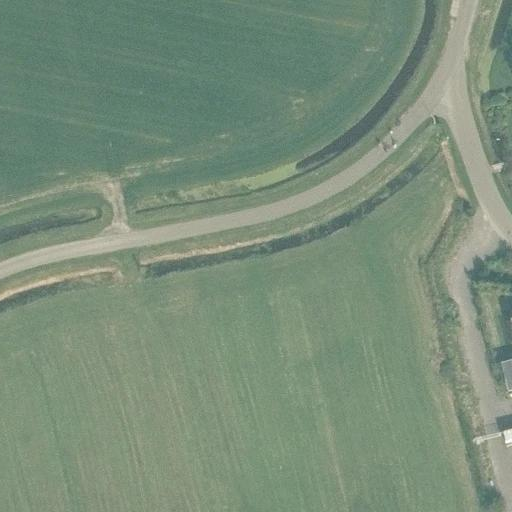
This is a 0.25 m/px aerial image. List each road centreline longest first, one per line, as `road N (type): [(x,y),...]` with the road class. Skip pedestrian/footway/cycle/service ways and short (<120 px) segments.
road 1 (unclassified): [(0,269),(300,200),(379,152),(441,83)]
road 2 (unclassified): [(511,232),(482,183),(441,83)]
